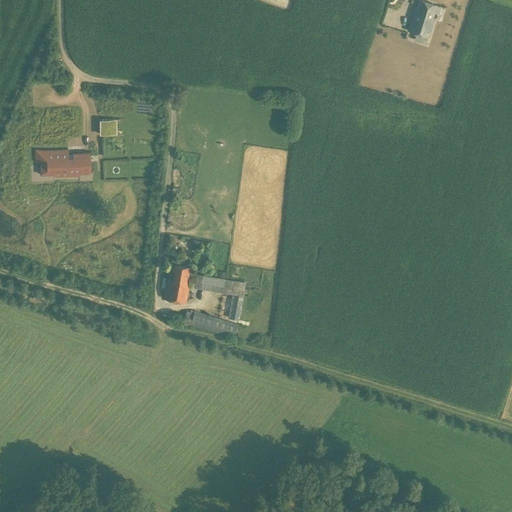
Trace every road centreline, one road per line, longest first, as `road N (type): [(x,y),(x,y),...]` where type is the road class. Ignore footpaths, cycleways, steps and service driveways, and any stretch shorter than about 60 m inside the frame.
road 1 (track): [(511,428),(164,329)]
road 2 (unclassified): [(164,329),(139,313),(0,272)]
